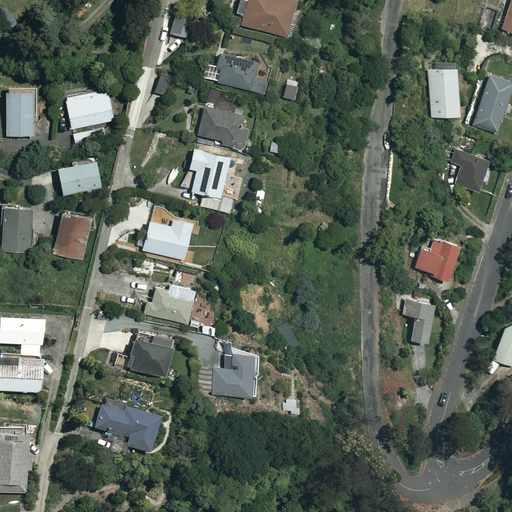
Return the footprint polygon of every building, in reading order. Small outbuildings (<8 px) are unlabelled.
[(289,0),(242,0),(243,1),(240,0),(235,0),(233,10),(240,12),(237,24),(286,35),(289,23),(284,22),(289,0)] [(511,0),(508,0),(500,29),(511,31),(511,0)] [(191,20),(171,15),(167,32),(187,37),(191,20)] [(265,63),(216,50),(212,64),(207,63),(203,77),(258,91),(265,63)] [(453,114),(450,59),(432,60),(433,67),(426,68),(429,115),(453,114)] [(508,79),(485,73),(472,125),(495,131),(508,79)] [(171,80),(159,76),(153,91),(166,95),(171,80)] [(297,80),(285,77),(281,95),(292,98),(297,80)] [(32,84),(3,85),(5,134),(34,132),(32,84)] [(107,89),(64,97),(70,128),(113,120),(107,89)] [(240,112),(201,103),(195,131),(221,137),(220,142),(240,147),(245,125),(238,124),(240,112)] [(89,143),(86,130),(72,133),(75,146),(89,143)] [(228,151),(191,143),(186,163),(195,165),(190,187),(201,190),(198,203),(227,209),(230,195),(219,193),(228,151)] [(483,157),(453,148),(450,162),(459,164),(454,183),(474,188),(483,157)] [(99,182),(93,153),(54,161),(60,190),(99,182)] [(29,199),(1,200),(1,250),(29,250),(29,199)] [(89,211),(59,206),(52,252),(82,257),(89,211)] [(194,235),(198,236),(200,225),(196,225),(197,218),(169,213),(170,210),(148,206),(139,254),(193,264),(195,252),(184,250),(186,239),(193,241),(194,235)] [(455,237),(434,232),(431,246),(418,243),(413,263),(432,267),(430,273),(446,277),(455,237)] [(167,279),(165,284),(153,282),(150,297),(145,296),(142,311),(187,321),(194,285),(167,279)] [(430,296),(403,292),(400,310),(411,311),(408,335),(425,337),(430,296)] [(511,364),(511,307),(508,306),(488,354),(511,364)] [(38,315),(0,314),(0,342),(19,342),(18,353),(12,353),(12,363),(0,363),(0,390),(37,391),(38,315)] [(298,340),(286,319),(274,326),(286,347),(298,340)] [(167,337),(133,331),(126,369),(161,375),(167,337)] [(248,346),(229,346),(229,363),(211,364),(211,369),(200,370),(201,392),(250,390),(248,346)] [(120,408),(97,403),(92,426),(126,434),(124,445),(147,450),(155,412),(120,404),(120,408)] [(0,491),(23,491),(23,423),(0,423),(0,491)]
